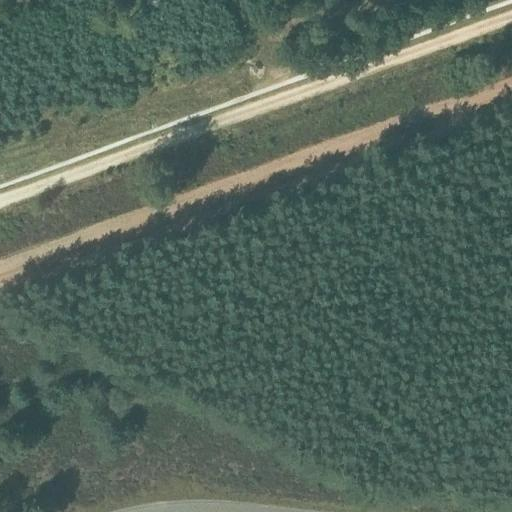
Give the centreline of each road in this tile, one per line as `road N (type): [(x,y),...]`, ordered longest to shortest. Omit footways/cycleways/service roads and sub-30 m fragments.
road 1 (track): [(0,203),(511,16)]
road 2 (track): [(0,277),(511,93)]
